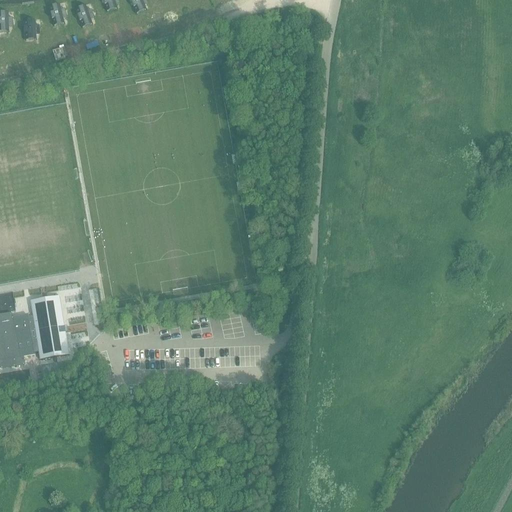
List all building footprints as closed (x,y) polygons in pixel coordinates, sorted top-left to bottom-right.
[(103,0),(107,13),(117,10),(116,3),(119,2),(118,0),(103,0)] [(129,0),(136,15),(146,10),(144,4),(147,3),(146,0),(129,0)] [(59,5),(49,8),(53,27),(64,24),(63,18),(67,17),(65,9),(61,10),(59,5)] [(86,6),(75,10),(82,29),(92,25),(90,19),(94,17),(91,10),(87,12),(86,6)] [(8,13),(0,13),(0,32),(9,33),(9,26),(13,26),(13,18),(8,18),(8,13)] [(35,21),(24,22),(25,41),(36,40),(36,34),(40,34),(39,26),(35,26),(35,21)] [(0,315),(0,363),(1,369),(24,365),(23,357),(35,355),(32,338),(31,338),(28,316),(12,318),(12,314),(0,315)]
